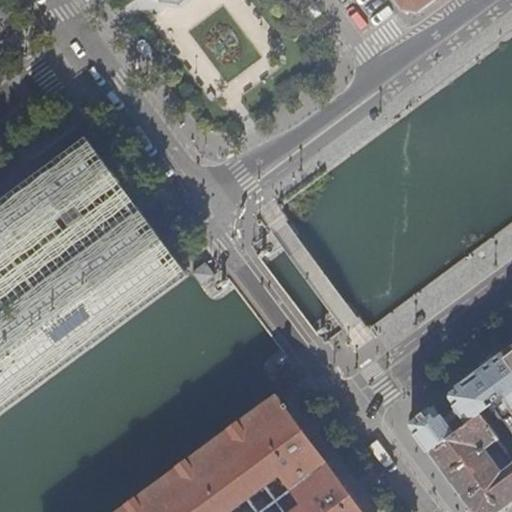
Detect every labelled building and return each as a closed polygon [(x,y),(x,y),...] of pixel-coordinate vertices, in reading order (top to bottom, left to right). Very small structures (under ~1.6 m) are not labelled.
[(396,0),(404,9),(417,11),(419,12),(434,0),(396,0)] [(86,146),(0,209),(0,406),(180,274),(111,181),(86,146)] [(202,285),(215,275),(205,262),(192,272),(202,285)] [(511,346),(498,357),(511,375),(511,391),(481,415),(490,426),(503,416),(511,428),(511,346)] [(511,391),(511,375),(498,357),(447,394),(453,402),(447,406),(439,412),(433,405),(408,423),(429,452),(481,415),(511,391)] [(279,398),(123,511),(363,511),(341,482),(279,398)] [(511,464),(502,471),(486,448),(499,439),(490,426),(481,415),(429,452),(473,511),(500,511),(511,503),(511,464)]
